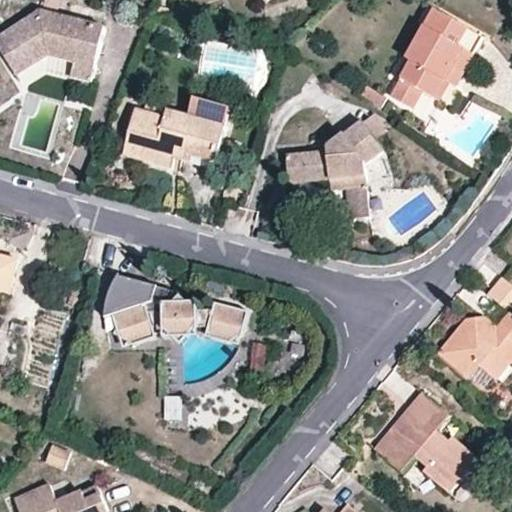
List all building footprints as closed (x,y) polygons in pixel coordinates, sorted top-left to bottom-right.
[(475,56),(485,38),(437,9),(406,59),(413,63),(401,80),(391,97),(412,109),(421,93),(436,101),(447,82),(465,51),(475,56)] [(92,85),(106,28),(40,11),(0,35),(0,50),(17,77),(49,59),(75,66),(72,79),(92,85)] [(457,87),(475,56),(465,51),(447,82),(457,87)] [(396,76),(401,80),(413,63),(406,59),(396,76)] [(387,99),(367,87),(362,95),(381,108),(387,99)] [(223,143),(231,111),(193,101),(189,116),(169,110),(166,118),(136,110),(123,156),(171,171),(174,161),(191,165),(192,160),(217,165),(223,143)] [(384,154),(361,123),(327,147),(328,153),(288,156),(291,187),(331,184),(332,194),(347,192),(367,191),(366,168),(384,154)] [(231,169),(237,146),(223,143),(217,165),(231,169)] [(215,172),(217,165),(192,160),(191,165),(215,172)] [(369,219),(367,191),(347,192),(350,221),(369,219)] [(0,298),(8,300),(17,268),(0,262),(0,298)] [(511,308),(511,287),(502,280),(487,296),(504,311),(509,307),(511,308)] [(177,295),(121,282),(116,287),(110,296),(108,305),(108,313),(107,322),(116,320),(126,350),(157,340),(158,338),(166,338),(167,343),(200,342),(201,339),(209,341),(209,342),(242,350),(253,316),(219,307),(215,318),(190,311),(191,304),(184,299),(176,303),(175,303),(177,295)] [(193,305),(191,304),(190,311),(201,314),(203,307),(193,305)] [(511,317),(508,315),(497,327),(484,319),(466,321),(437,355),(469,382),(471,380),(480,369),(495,382),(497,383),(511,365),(511,317)] [(492,386),(495,382),(480,369),(471,380),(479,387),(492,386)] [(375,451),(380,455),(412,417),(423,425),(438,408),(422,394),(375,451)] [(167,397),(165,423),(183,424),(185,398),(167,397)] [(444,491),(472,456),(454,440),(450,444),(439,434),(451,419),(438,408),(423,425),(412,417),(380,455),(403,475),(416,459),(428,469),(424,474),(444,491)] [(47,464),(64,471),(71,454),(53,447),(47,464)] [(478,461),(472,456),(444,491),(450,496),(478,461)] [(106,511),(97,487),(57,503),(50,486),(15,500),(19,511),(106,511)]
